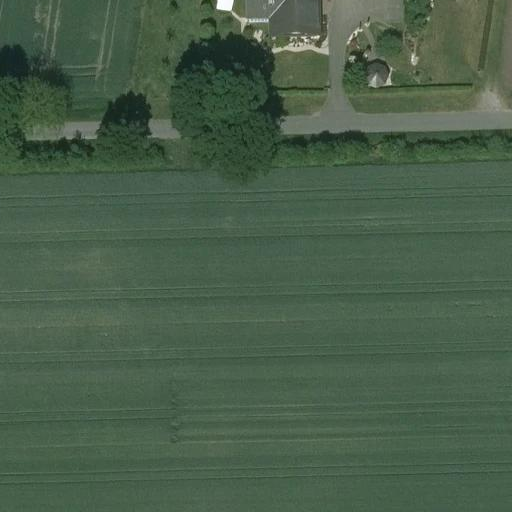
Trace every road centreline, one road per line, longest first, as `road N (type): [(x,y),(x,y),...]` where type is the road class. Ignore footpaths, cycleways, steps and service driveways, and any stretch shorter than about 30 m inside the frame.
road 1 (unclassified): [(0,136),(511,122)]
road 2 (track): [(485,122),(502,0)]
